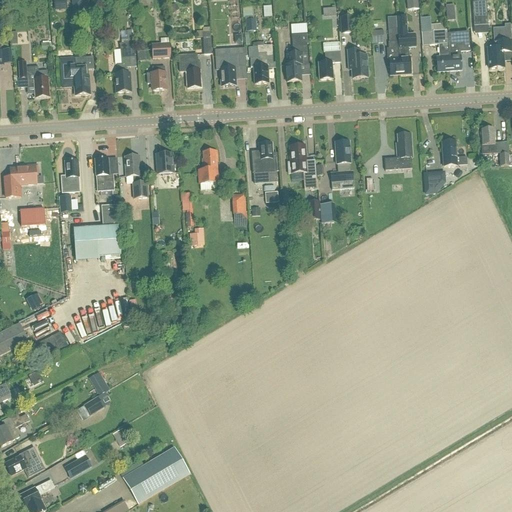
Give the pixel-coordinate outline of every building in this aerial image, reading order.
[(66,0),(54,0),(55,12),(67,12),(66,0)] [(474,28),(488,27),(486,3),(472,4),(474,28)] [(254,21),(253,8),(243,9),(243,19),(245,19),(246,33),(256,32),(255,21),(254,21)] [(331,10),(323,10),(323,18),(331,18),(331,10)] [(341,35),(353,34),(352,18),(340,19),(341,35)] [(390,78),(399,77),(398,61),(397,44),(396,30),(395,22),(395,20),(395,19),(387,20),(388,31),(389,44),(388,44),(388,51),(386,51),(387,61),(388,70),(389,70),(390,78)] [(398,61),(399,77),(408,76),(408,68),(409,68),(409,60),(408,55),(408,49),(415,49),(414,36),(407,36),(405,19),(396,19),(396,22),(395,22),(396,30),(397,44),(398,61)] [(420,21),(421,34),(431,33),(429,20),(420,21)] [(494,41),(511,41),(510,27),(504,27),(504,30),(493,31),(494,41)] [(383,45),(382,33),(371,33),(372,46),(383,45)] [(449,74),(446,40),(446,33),(421,35),(422,49),(438,48),(439,60),(436,60),(437,75),(449,74)] [(292,36),(292,38),(293,57),(286,57),(287,68),(286,68),(287,84),(301,83),(300,67),(308,66),(307,46),(308,46),(307,35),(292,36)] [(168,45),(168,39),(161,40),(161,46),(151,46),(152,61),(171,60),(170,45),(168,45)] [(446,40),(449,74),(461,73),(460,54),(469,54),(468,39),(446,40)] [(204,57),(212,56),(211,42),(204,42),(204,43),(204,57)] [(121,66),(117,66),(117,70),(117,76),(115,77),(115,79),(113,79),(114,86),(115,86),(116,96),(131,95),(130,75),(127,76),(126,69),(136,68),(135,57),(134,44),(120,45),(121,66)] [(489,71),(504,70),(503,55),(510,54),(510,44),(497,45),(498,50),(488,51),(489,71)] [(333,82),(332,72),(332,65),(341,64),(340,53),(339,45),(323,46),(323,55),(324,55),(325,65),(318,66),(319,83),(333,82)] [(268,85),(267,65),(273,64),(272,54),(272,47),(258,48),(258,60),(253,60),(250,60),(250,70),(253,70),(254,86),(268,85)] [(360,58),(360,52),(347,53),(349,72),(352,72),(352,80),(368,79),(367,58),(360,58)] [(197,65),(197,57),(179,58),(180,74),(186,74),(187,91),(201,90),(200,65),(197,65)] [(220,72),(221,89),(236,88),(235,71),(238,71),(237,57),(215,58),(216,72),(220,72)] [(86,78),(86,72),(94,72),(93,59),(75,61),(75,67),(64,68),(65,81),(74,81),(74,82),(73,82),(73,88),(74,88),(75,98),(90,97),(89,78),(86,78)] [(26,69),(26,64),(18,65),(19,81),(26,80),(27,90),(34,89),(35,101),(50,100),(48,81),(39,82),(38,69),(26,69)] [(166,92),(165,75),(165,69),(152,69),(153,75),(147,76),(148,86),(152,86),(153,93),(166,92)] [(494,145),(493,131),(481,132),(482,147),(481,147),(482,156),(498,155),(497,145),(494,145)] [(385,173),(412,171),(411,160),(412,160),(411,136),(397,137),(398,146),(396,146),(397,160),(384,161),(385,173)] [(330,175),(331,190),(353,189),(352,174),(350,174),(350,166),(349,144),(335,145),(337,167),(338,175),(330,175)] [(456,160),(455,144),(441,145),(443,169),(466,167),(466,159),(456,160)] [(272,156),(272,145),(259,146),(260,154),(252,154),(253,175),(278,174),(277,156),(272,156)] [(307,183),(316,182),(315,163),(305,164),(304,148),(290,149),(291,164),(288,165),(288,176),(306,174),(307,183)] [(217,178),(216,172),(215,153),(203,154),(204,164),(203,165),(203,173),(200,173),(199,173),(200,186),(217,185),(217,184),(216,185),(216,178),(217,178)] [(174,175),(172,156),(156,157),(157,176),(174,175)] [(507,157),(499,157),(499,169),(508,169),(507,157)] [(140,185),(140,178),(141,178),(139,158),(124,159),(126,179),(133,179),(133,186),(132,186),(133,201),(148,200),(147,185),(140,185)] [(109,178),(108,161),(95,161),(96,179),(97,194),(114,193),(113,177),(109,178)] [(79,180),(78,163),(65,164),(66,180),(63,180),(64,195),(79,195),(79,180)] [(11,180),(4,180),(5,182),(6,195),(6,200),(20,199),(19,187),(36,186),(44,185),(44,178),(36,178),(35,177),(37,177),(37,167),(27,168),(27,170),(10,171),(11,180)] [(425,196),(435,195),(445,184),(444,174),(424,176),(425,196)] [(274,188),(274,179),(259,179),(259,189),(265,189),(266,205),(278,204),(277,188),(274,188)] [(180,212),(190,212),(189,195),(180,195),(180,212)] [(244,219),(243,197),(234,198),(235,216),(238,216),(238,219),(244,219)] [(60,214),(72,214),(71,198),(59,198),(60,214)] [(309,222),(320,222),(319,202),(308,203),(309,222)] [(320,207),(321,224),(332,223),(332,216),(330,216),(329,206),(320,207)] [(76,263),(99,262),(99,259),(120,257),(118,228),(117,207),(101,208),(103,229),(73,231),(76,263)] [(44,210),(20,212),(21,228),(30,227),(36,227),(40,227),(45,226),(44,216),(44,212),(44,210)] [(187,235),(188,247),(202,246),(201,230),(192,230),(192,235),(187,235)] [(9,234),(2,234),(3,246),(10,246),(9,234)] [(38,295),(26,301),(32,313),(44,307),(38,295)] [(105,330),(101,314),(94,315),(93,310),(81,313),(82,320),(76,322),(79,337),(105,330)] [(0,358),(29,344),(20,325),(0,335),(0,357),(0,358)] [(72,349),(64,332),(39,345),(44,354),(56,348),(59,355),(72,349)] [(100,397),(109,391),(99,374),(89,380),(100,397)] [(5,386),(0,388),(0,402),(11,398),(5,386)] [(90,417),(101,411),(104,409),(98,399),(84,408),(90,417)] [(26,417),(20,420),(17,416),(2,424),(4,429),(0,431),(0,447),(1,450),(13,444),(12,443),(19,440),(15,431),(29,423),(26,417)] [(110,435),(117,448),(127,442),(121,429),(110,435)] [(138,506),(189,476),(174,450),(122,480),(138,506)] [(34,469),(30,461),(27,454),(20,458),(20,459),(5,466),(10,478),(24,471),(27,479),(44,471),(41,465),(34,469)] [(70,480),(77,476),(91,468),(85,458),(71,466),(65,470),(70,480)] [(20,497),(26,509),(27,509),(27,511),(45,511),(38,498),(54,490),(50,482),(34,490),(35,490),(20,497)]
